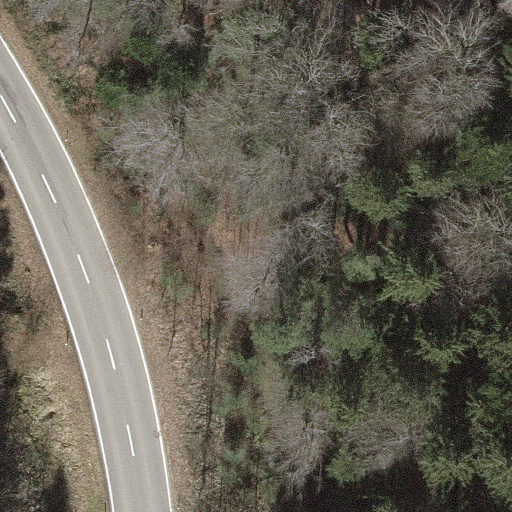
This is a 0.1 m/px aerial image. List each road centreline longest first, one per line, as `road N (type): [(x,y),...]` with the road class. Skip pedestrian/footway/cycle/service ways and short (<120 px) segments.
road 1 (tertiary): [(143,511),(115,365),(75,244),(0,91)]
road 2 (track): [(328,0),(511,357)]
